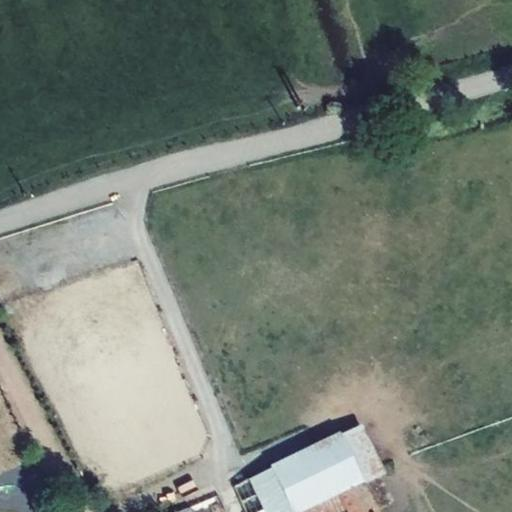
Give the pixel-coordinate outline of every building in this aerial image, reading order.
[(384,475),(360,425),(270,469),(290,511),(335,511),(345,507),(339,495),(363,483),(376,510),(392,503),(380,477),(384,475)] [(290,511),(270,469),(246,480),(261,511),(290,511)] [(231,488),(242,511),(261,511),(246,480),(231,488)] [(363,483),(339,495),(345,507),(347,511),(376,511),(376,510),(363,483)] [(187,511),(228,511),(219,491),(185,507),(187,511)]
